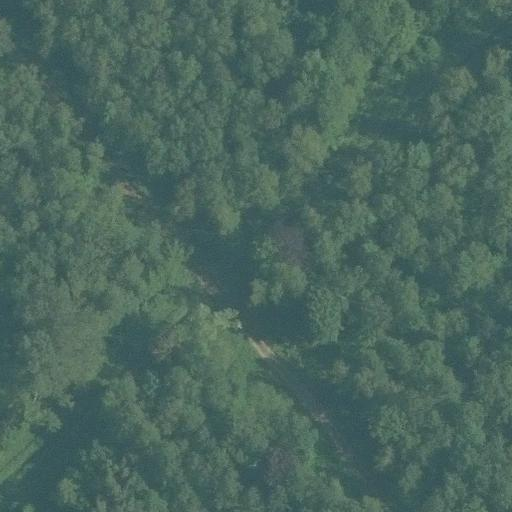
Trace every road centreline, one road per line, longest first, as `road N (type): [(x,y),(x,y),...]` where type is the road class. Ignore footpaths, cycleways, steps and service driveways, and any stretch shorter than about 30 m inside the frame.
road 1 (track): [(395,511),(0,33)]
road 2 (track): [(511,307),(292,385)]
